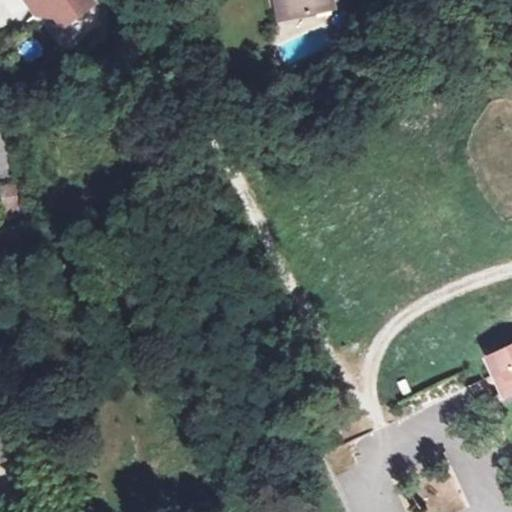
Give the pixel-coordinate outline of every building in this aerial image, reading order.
[(46,8),(40,0),(30,0),(40,12),(46,8)] [(93,0),(40,0),(46,8),(52,8),(64,24),(95,1),(93,0)] [(289,13),(286,0),(278,0),(282,15),(289,13)] [(286,0),(289,13),(304,10),(305,14),(315,12),(314,8),(335,3),(333,0),(286,0)] [(511,347),(492,357),(499,373),(507,369),(511,379),(511,347)]
